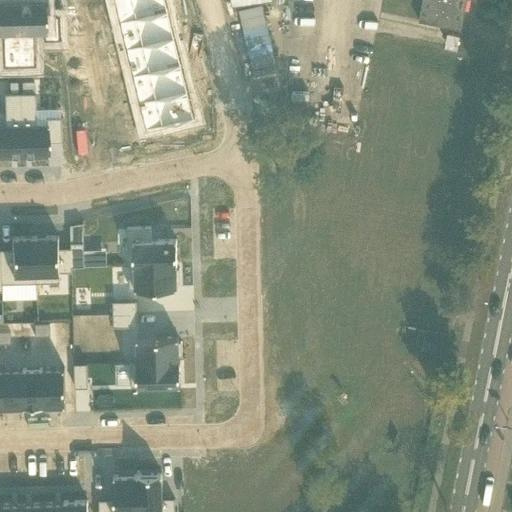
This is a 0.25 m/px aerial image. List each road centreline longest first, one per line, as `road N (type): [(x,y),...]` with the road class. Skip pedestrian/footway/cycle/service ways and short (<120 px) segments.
road 1 (residential): [(0,436),(225,436),(245,428),(253,409)]
road 2 (residential): [(244,164),(145,174),(83,197),(0,200)]
road 3 (residential): [(253,409),(244,164)]
road 4 (secondary): [(468,511),(511,285)]
road 5 (residential): [(244,164),(208,0)]
